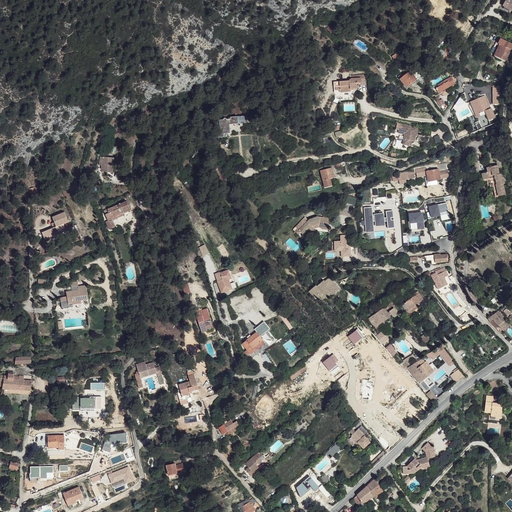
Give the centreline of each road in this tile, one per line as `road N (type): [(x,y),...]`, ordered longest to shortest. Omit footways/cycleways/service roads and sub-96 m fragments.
road 1 (residential): [(492,0),(464,49),(447,121),(461,161),(452,261),(466,298),(511,350)]
road 2 (residential): [(30,241),(33,368),(23,511)]
road 3 (unknown): [(447,121),(361,105),(368,149),(236,172)]
road 4 (unknown): [(481,315),(463,328),(453,325),(407,270),(339,267),(321,279)]
road 5 (residential): [(265,376),(240,376),(208,405),(218,454),(266,511)]
road 6 (tertiary): [(383,463),(495,364)]
road 7 (unknown): [(424,511),(481,444),(504,449),(511,465)]
road 8 (unknown): [(240,376),(200,256)]
